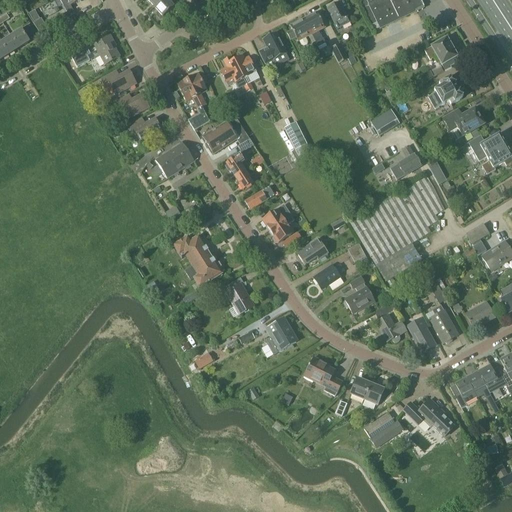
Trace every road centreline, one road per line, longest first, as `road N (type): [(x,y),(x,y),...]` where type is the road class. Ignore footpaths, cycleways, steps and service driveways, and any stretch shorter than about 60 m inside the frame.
road 1 (residential): [(511,332),(427,374),(405,372),(306,323),(156,83)]
road 2 (residential): [(0,83),(115,9)]
